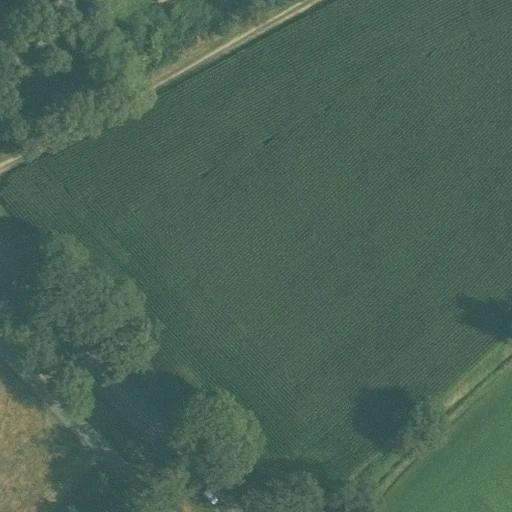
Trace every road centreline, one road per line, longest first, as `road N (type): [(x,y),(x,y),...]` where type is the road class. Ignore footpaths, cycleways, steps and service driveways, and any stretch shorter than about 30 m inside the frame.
road 1 (primary): [(221,511),(0,253)]
road 2 (unclassified): [(167,511),(0,340)]
